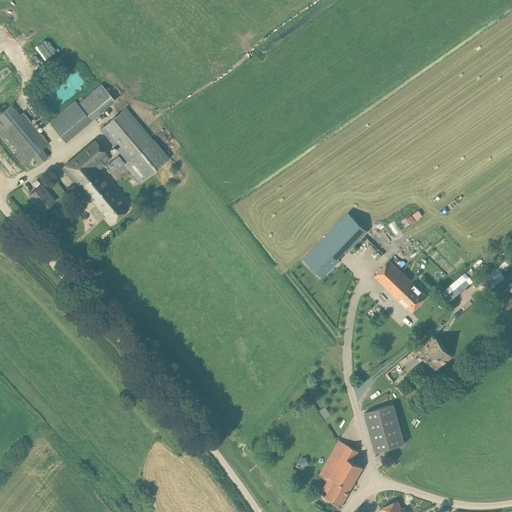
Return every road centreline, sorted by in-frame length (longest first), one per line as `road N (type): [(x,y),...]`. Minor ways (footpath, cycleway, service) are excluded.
road 1 (unclassified): [(256,511),(223,462),(0,204)]
road 2 (unclassified): [(369,483),(350,382),(355,299),(368,285)]
road 3 (unclassified): [(511,507),(453,507),(369,483)]
